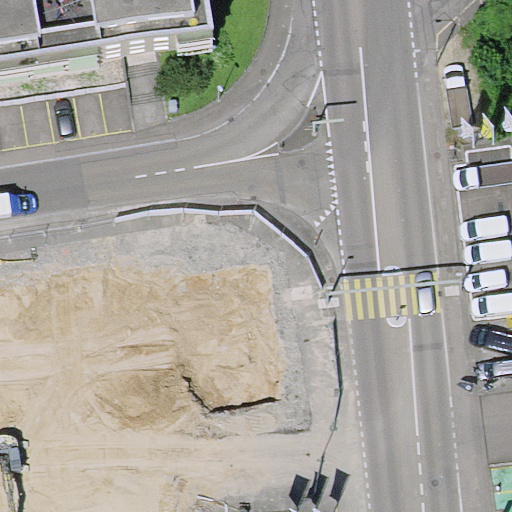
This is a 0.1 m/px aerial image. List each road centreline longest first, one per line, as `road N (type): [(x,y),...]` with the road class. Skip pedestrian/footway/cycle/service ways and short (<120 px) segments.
road 1 (primary): [(411,511),(373,135)]
road 2 (tertiary): [(373,135),(0,195)]
